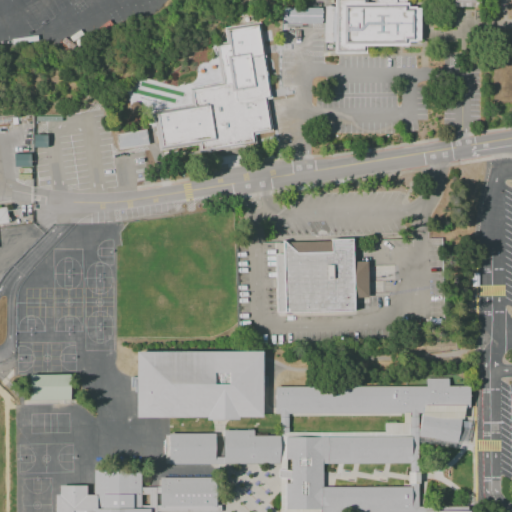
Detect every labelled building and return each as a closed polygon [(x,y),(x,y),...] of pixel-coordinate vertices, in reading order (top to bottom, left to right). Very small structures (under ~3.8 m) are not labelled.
[(336,0),(366,0),(366,4),(377,4),(397,4),(408,4),(408,7),(419,7),(419,41),(408,41),(408,47),(366,46),(366,53),(336,53),(336,0)] [(324,7),(332,7),(332,43),(324,42),(324,7)] [(283,8),(322,8),(321,24),(283,24),(283,8)] [(259,23),(271,99),(266,100),(272,131),(255,134),(256,144),(199,153),(198,145),(159,151),(153,112),(192,106),(189,88),(221,84),(215,45),(226,43),(223,28),(259,23)] [(146,146),(145,130),(115,133),(117,149),(146,146)] [(275,243),(277,313),(354,311),(351,241),(285,243),(283,241),(283,243),(275,243)] [(135,352),(261,352),(262,417),(136,417),(135,352)] [(29,376),(70,375),(70,400),(30,400),(29,376)] [(468,387),(468,408),(274,409),(274,388),(468,387)] [(422,416),(459,423),(455,444),(417,437),(422,416)] [(223,431),(224,465),(279,464),(279,431),(223,431)] [(169,435),(215,435),(215,464),(169,465),(169,435)] [(410,487),(321,488),(322,464),(411,464),(410,437),(285,439),(286,510),(410,510),(410,487)] [(149,511),(149,509),(140,509),(140,471),(93,471),(93,486),(59,486),(59,495),(55,495),(55,511),(149,511)] [(159,478),(159,507),(216,507),(216,478),(159,478)]
